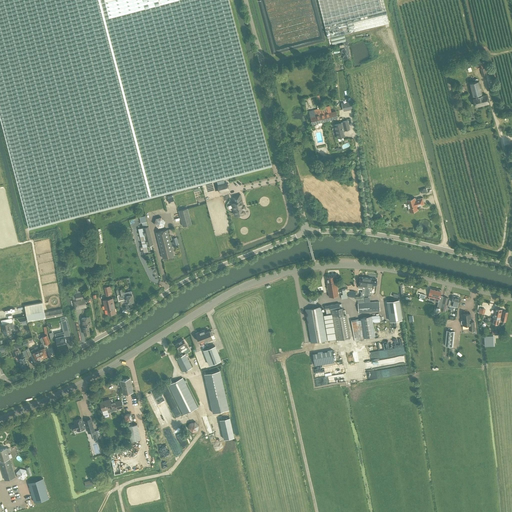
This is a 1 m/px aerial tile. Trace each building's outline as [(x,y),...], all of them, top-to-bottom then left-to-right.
[(0,0),(0,116),(29,228),(271,165),(228,0),(0,0)] [(382,0),(317,0),(327,37),(388,22),(382,0)] [(465,64),(474,61),(472,56),(463,59),(465,64)] [(492,71),(490,72),(488,60),(479,62),(482,75),(492,73),(492,71)] [(479,95),(482,94),(478,81),(469,83),(474,107),(488,103),(487,95),(480,97),(479,95)] [(343,112),(349,110),(354,109),(353,103),(348,104),(348,101),(341,102),(342,106),(343,112)] [(330,111),(329,106),(319,109),(320,114),(321,114),(323,122),(332,119),(332,118),(337,117),(335,111),(333,112),(333,113),(331,114),(330,111)] [(312,125),(323,122),(321,114),(320,114),(319,109),(308,112),(310,117),(312,125)] [(342,131),(349,129),(347,120),(342,121),(342,122),(340,123),(334,125),(337,138),(344,136),(342,131)] [(224,184),(218,186),(219,192),(219,191),(228,189),(227,183),(224,184)] [(235,216),(244,213),(243,210),(245,209),(244,205),(242,206),(241,202),(242,201),(240,194),(233,196),(235,203),(232,204),(235,216)] [(422,198),(415,200),(415,198),(406,200),(409,211),(418,209),(417,206),(418,205),(419,206),(424,204),(422,198)] [(183,226),(192,224),(187,208),(179,211),(183,226)] [(163,226),(165,221),(161,217),(156,218),(154,224),(158,228),(163,226)] [(147,246),(153,244),(149,226),(142,228),(138,229),(143,247),(147,246)] [(174,254),(167,230),(168,230),(167,229),(156,232),(156,233),(162,257),(162,258),(163,258),(173,255),(174,255),(174,254)] [(329,297),(339,295),(335,276),(326,277),(329,297)] [(365,292),(366,278),(359,277),(358,288),(362,288),(362,292),(365,292)] [(373,287),(373,286),(376,286),(376,280),(374,279),(366,278),(365,292),(365,295),(368,296),(369,289),(368,289),(368,286),(373,287)] [(125,292),(123,292),(122,289),(117,290),(120,301),(126,300),(127,304),(134,302),(131,291),(125,292)] [(443,297),(440,296),(441,291),(430,289),(428,297),(433,298),(432,299),(433,299),(433,300),(435,300),(435,298),(439,299),(438,302),(442,303),(443,299),(443,297)] [(85,298),(83,292),(75,294),(76,299),(76,300),(85,298)] [(310,303),(318,301),(318,294),(309,295),(310,303)] [(458,307),(460,298),(453,296),(452,301),(450,300),(448,306),(455,308),(456,306),(458,307)] [(379,302),(370,302),(370,297),(364,298),(365,303),(358,303),(359,312),(380,311),(379,302)] [(76,301),(77,301),(78,308),(86,306),(85,298),(76,300),(76,301)] [(109,314),(116,313),(112,298),(104,300),(106,311),(108,311),(109,314)] [(390,321),(402,320),(399,300),(386,301),(390,321)] [(43,302),(25,305),(28,321),(46,318),(63,315),(62,308),(45,312),(43,302)] [(350,338),(346,314),(343,314),(342,308),(340,308),(339,303),(325,306),(325,309),(330,309),(331,317),(332,316),(336,340),(350,338)] [(311,342),(327,340),(321,306),(305,309),(311,342)] [(501,317),(500,317),(501,314),(501,313),(502,309),(495,308),(494,316),(493,316),(492,318),(493,318),(492,323),(498,325),(500,319),(501,317)] [(470,314),(462,314),(462,320),(461,321),(461,323),(462,324),(462,325),(469,325),(469,330),(474,329),(474,321),(470,321),(470,314)] [(363,336),(364,336),(364,338),(375,336),(373,322),(380,322),(379,315),(367,316),(360,318),(361,320),(358,320),(358,319),(351,320),(355,342),(363,340),(363,336)] [(88,326),(91,326),(90,316),(82,318),(85,335),(90,334),(88,326)] [(4,334),(12,332),(10,323),(2,324),(4,334)] [(205,332),(204,330),(196,333),(199,342),(204,340),(206,339),(205,337),(206,337),(205,334),(206,334),(205,332)] [(453,347),(454,331),(446,330),(444,346),(453,347)] [(212,331),(210,331),(209,331),(205,332),(206,334),(205,334),(206,337),(205,337),(206,339),(204,340),(205,343),(213,340),(211,335),(213,335),(212,331)] [(65,335),(64,335),(64,332),(59,333),(60,336),(56,337),(58,344),(66,342),(65,335)] [(42,357),(48,355),(44,347),(45,347),(44,345),(50,342),(47,335),(46,335),(43,337),(45,342),(41,344),(41,346),(42,348),(39,350),(42,357)] [(484,346),(494,346),(494,335),(484,336),(484,346)] [(180,352),(188,347),(183,339),(176,344),(180,352)] [(208,364),(219,360),(213,345),(202,349),(208,364)] [(365,361),(368,379),(396,374),(394,358),(393,358),(394,361),(391,361),(390,356),(404,354),(403,347),(370,352),(371,360),(365,361)] [(26,357),(31,355),(29,348),(25,350),(23,351),(24,355),(24,356),(21,357),(22,358),(19,359),(23,368),(29,366),(26,357)] [(37,360),(42,357),(39,350),(33,353),(37,360)] [(315,366),(334,362),(332,350),(313,354),(315,366)] [(194,354),(185,358),(191,372),(199,369),(194,354)] [(213,413),(228,410),(219,371),(204,374),(213,413)] [(123,394),(133,392),(130,378),(120,381),(123,394)] [(183,415),(198,408),(183,378),(168,385),(183,415)] [(163,393),(169,391),(167,384),(161,386),(163,393)] [(146,393),(158,424),(173,419),(170,410),(161,413),(156,399),(158,398),(157,396),(160,395),(158,388),(146,393)] [(123,407),(121,400),(111,403),(110,399),(106,400),(106,401),(100,402),(103,413),(113,411),(113,410),(123,407)] [(85,421),(82,421),(81,418),(74,420),(75,424),(71,425),(73,431),(77,429),(77,431),(84,429),(84,427),(86,426),(88,433),(94,431),(93,426),(90,419),(85,420),(85,421)] [(234,438),(229,418),(219,420),(224,440),(234,438)] [(199,428),(199,427),(199,426),(199,424),(198,423),(197,422),(196,422),(195,421),(194,421),(193,421),(191,421),(190,421),(189,422),(188,423),(188,424),(187,425),(187,427),(187,428),(187,429),(188,430),(189,431),(190,432),(191,432),(192,433),(193,433),(195,433),(196,432),(197,431),(198,431),(198,429),(199,428)] [(130,441),(140,439),(137,424),(127,426),(130,441)] [(10,451),(9,448),(8,447),(6,448),(0,449),(0,464),(5,480),(15,477),(7,451),(10,451)] [(117,450),(110,452),(115,474),(121,473),(117,450)] [(19,468),(17,478),(26,479),(27,469),(19,468)] [(43,477),(27,482),(33,502),(48,498),(43,477)]
